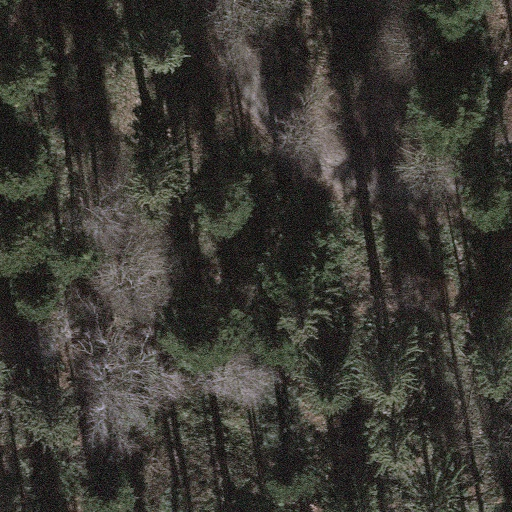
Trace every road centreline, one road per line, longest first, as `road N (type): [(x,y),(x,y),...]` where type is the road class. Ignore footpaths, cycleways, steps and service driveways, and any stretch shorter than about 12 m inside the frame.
road 1 (track): [(207,0),(208,15),(267,112),(426,193),(489,188),(511,174)]
road 2 (track): [(367,168),(394,0)]
